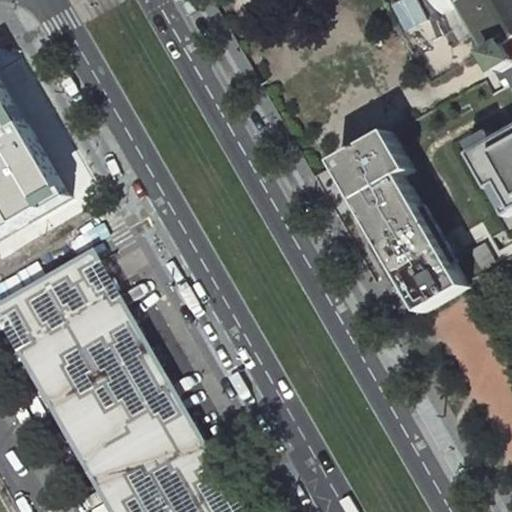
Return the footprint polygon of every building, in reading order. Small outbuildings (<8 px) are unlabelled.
[(511,67),(511,0),(461,0),(504,73),(511,67)] [(0,68),(0,240),(72,202),(0,68)] [(511,134),(476,155),(511,218),(511,217),(511,134)] [(396,135),(341,164),(427,314),(472,287),(468,280),(413,185),(408,176),(417,171),(396,135)] [(248,511),(98,249),(0,305),(0,310),(17,340),(116,511),(248,511)]
